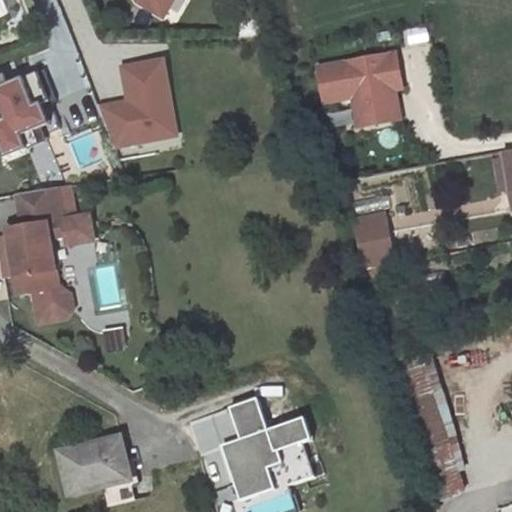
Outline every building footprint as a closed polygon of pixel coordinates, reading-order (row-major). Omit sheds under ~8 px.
[(136,0),(138,2),(164,18),(174,0),(136,0)] [(397,57),(319,71),(325,105),(354,100),(364,98),(369,128),(401,122),(396,92),(393,79),(401,78),(397,57)] [(129,104),(100,109),(116,150),(156,141),(154,128),(176,123),(163,61),(123,70),(127,92),(132,91),(134,103),(129,104)] [(54,100),(42,71),(7,84),(1,86),(0,84),(0,152),(3,160),(27,151),(21,137),(41,129),(33,108),(42,105),(54,100)] [(401,78),(393,79),(396,92),(403,91),(401,78)] [(364,98),(354,100),(359,130),(369,128),(364,98)] [(42,105),(33,108),(41,129),(50,126),(42,105)] [(176,123),(154,128),(156,141),(178,136),(176,123)] [(47,143),(41,129),(21,137),(27,151),(47,143)] [(510,194),(505,160),(493,161),(498,196),(510,194)] [(71,188),(20,196),(25,229),(10,231),(11,239),(0,240),(0,242),(6,279),(17,278),(20,297),(35,294),(40,324),(67,320),(74,311),(71,295),(63,289),(60,289),(52,239),(68,237),(65,223),(76,221),(71,188)] [(68,237),(69,247),(95,243),(91,218),(76,221),(65,223),(68,237)] [(387,218),(355,224),(364,270),(395,264),(387,218)] [(107,336),(109,350),(126,348),(123,333),(107,336)] [(427,453),(450,446),(419,348),(393,355),(427,453)] [(244,449),(226,455),(239,500),(314,477),(304,444),(297,422),(270,430),(261,399),(232,408),(244,449)] [(307,419),(297,422),(304,444),(314,441),(307,419)] [(132,480),(122,439),(62,453),(71,495),(132,480)] [(457,470),(450,446),(427,453),(435,477),(457,470)] [(465,493),(457,470),(435,477),(443,501),(465,493)] [(41,511),(34,496),(11,507),(13,511),(41,511)]
